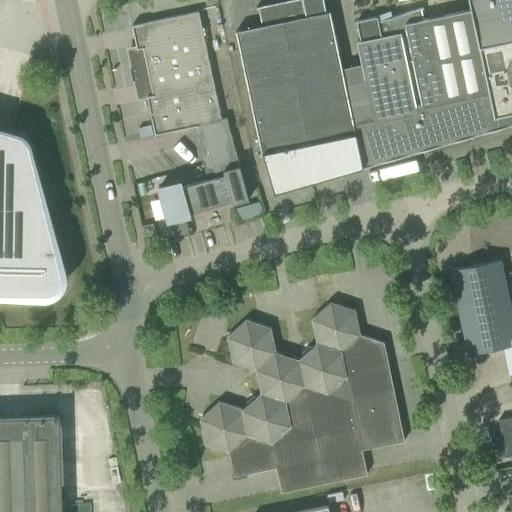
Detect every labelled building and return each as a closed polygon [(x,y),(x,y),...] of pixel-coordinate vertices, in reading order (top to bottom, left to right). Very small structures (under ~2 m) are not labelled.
[(358,28),(356,29),(356,30),(358,29),(360,41),(356,42),(364,80),(345,84),(330,11),(326,12),(323,0),(289,0),(256,7),(256,9),(258,8),(261,26),(235,31),(257,134),(261,154),(262,154),(273,192),(273,194),(511,125),(511,0),(469,0),(471,9),(423,19),(421,9),(423,8),(423,7),(378,22),(377,17),(356,21),(358,28)] [(137,48),(129,49),(137,90),(145,88),(155,135),(195,126),(210,179),(181,186),(180,182),(158,188),(167,222),(189,216),(189,213),(232,202),(232,204),(248,199),(226,118),(221,119),(198,11),(132,25),(137,48)] [(64,278),(63,276),(29,143),(29,141),(27,139),(26,137),(24,135),(21,134),(0,127),(0,293),(48,294),(52,294),(54,293),(55,293),(57,292),(59,290),(61,287),(62,286),(63,283),(63,281),(64,278)] [(142,226),(144,237),(155,235),(153,224),(142,226)] [(511,373),(511,312),(501,259),(450,270),(468,355),(502,347),(508,374),(511,373)] [(261,393),(243,409),(219,402),(205,414),(201,426),(205,444),(228,451),(234,476),(276,467),(281,492),(367,474),(362,450),(404,441),(384,342),(360,334),(355,310),(338,304),(325,307),(311,319),(316,343),(298,359),(275,352),(270,328),(246,320),(232,331),(228,344),(232,362),(256,369),(261,393)] [(61,511),(59,416),(0,417),(0,511),(61,511)] [(501,434),(494,435),(499,458),(511,455),(511,416),(498,420),(501,434)] [(504,511),(503,511),(511,511),(511,494),(508,495),(511,510),(504,511)]
